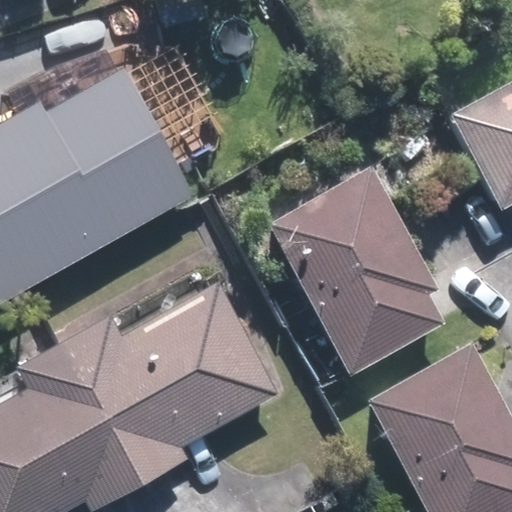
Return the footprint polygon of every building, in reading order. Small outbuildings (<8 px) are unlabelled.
[(171,138),(216,111),(173,36),(78,91),(71,78),(0,118),(0,248),(176,147),(171,138)] [(511,75),(452,108),(507,207),(511,204),(511,75)] [(381,162),(275,216),(357,375),(462,321),(381,162)] [(150,481),(202,453),(195,440),(288,388),(225,276),(132,328),(120,307),(68,336),(150,481)] [(150,481),(68,336),(15,366),(27,386),(0,401),(0,511),(66,511),(90,499),(97,511),(150,481)] [(511,511),(511,396),(481,337),(374,393),(436,511),(511,511)]
